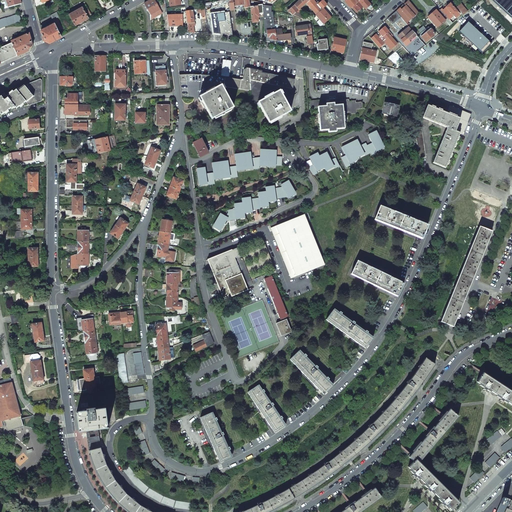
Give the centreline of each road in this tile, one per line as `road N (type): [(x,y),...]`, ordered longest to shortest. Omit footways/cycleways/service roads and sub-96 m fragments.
road 1 (residential): [(480,107),(407,287),(342,381),(280,434),(208,470),(170,464),(157,451),(150,420)]
road 2 (residential): [(297,511),(382,450),(459,357),(511,331)]
road 3 (residential): [(181,128),(203,289),(235,381),(246,378)]
road 4 (residential): [(44,55),(52,71),(51,290)]
road 5 (residential): [(51,290),(70,435),(89,493)]
road 6 (residential): [(144,226),(140,297),(150,420)]
road 7 (tertiary): [(171,45),(242,49),(349,71)]
road 8 (residential): [(150,420),(116,426),(110,454),(132,488),(171,511)]
road 9 (tertiary): [(349,71),(480,107)]
road 10 (tertiary): [(44,55),(171,45)]
